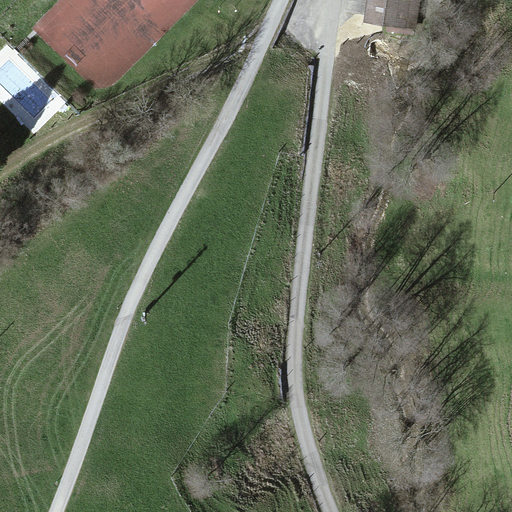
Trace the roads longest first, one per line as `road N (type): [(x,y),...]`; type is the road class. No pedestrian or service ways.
road 1 (track): [(58,511),(142,281),(282,0)]
road 2 (residential): [(331,511),(304,435),(295,348),(334,0)]
road 3 (track): [(267,33),(0,177)]
